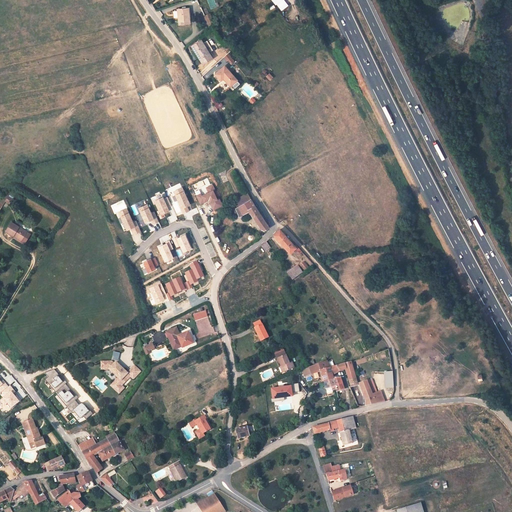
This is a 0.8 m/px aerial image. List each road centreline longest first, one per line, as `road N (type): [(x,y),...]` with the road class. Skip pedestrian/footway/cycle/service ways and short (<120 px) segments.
road 1 (motorway): [(338,0),(511,339)]
road 2 (motorway): [(511,294),(362,0)]
road 3 (residential): [(143,0),(273,223)]
road 4 (unclassified): [(396,405),(388,341),(273,223)]
road 5 (track): [(21,381),(211,296)]
road 6 (residential): [(220,277),(211,296),(233,377),(224,441),(232,471)]
road 7 (unclassified): [(511,170),(478,0)]
road 8 (unclassified): [(84,466),(0,356)]
road 9 (residential): [(131,259),(154,236),(192,224),(220,277)]
road 10 (unclassified): [(511,429),(475,401),(396,405)]
